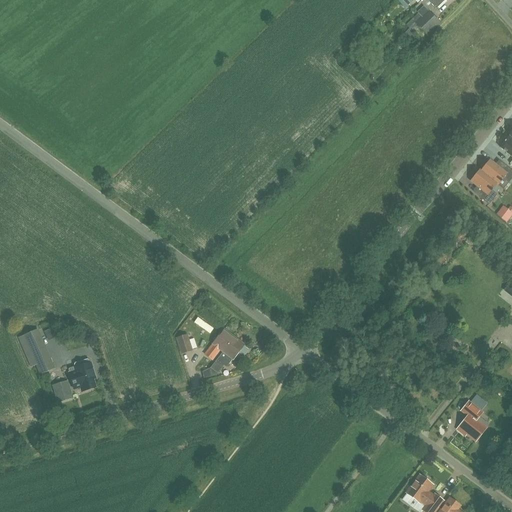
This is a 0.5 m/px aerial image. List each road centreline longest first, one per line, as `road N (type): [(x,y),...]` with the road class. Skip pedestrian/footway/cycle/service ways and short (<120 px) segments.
road 1 (unclassified): [(303,350),(0,124)]
road 2 (tertiary): [(303,350),(511,94)]
road 3 (tertiary): [(303,350),(264,373),(0,453)]
road 4 (unclassified): [(511,508),(303,350)]
road 5 (track): [(182,511),(274,386),(279,367)]
